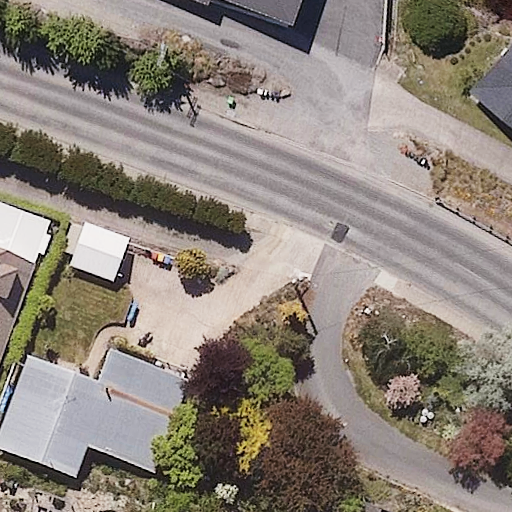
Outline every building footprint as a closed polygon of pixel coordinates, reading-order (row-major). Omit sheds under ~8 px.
[(196,0),(208,5),(209,0),(227,0),(290,23),(298,0),(196,0)] [(511,42),(479,84),(511,110),(511,42)] [(0,357),(49,220),(0,202),(0,357)] [(130,238),(86,222),(70,265),(113,281),(130,238)] [(96,380),(30,354),(0,433),(0,448),(82,480),(95,446),(155,469),(189,377),(109,346),(96,380)]
